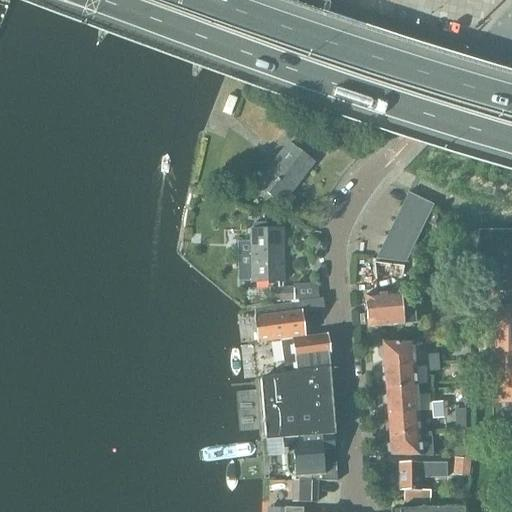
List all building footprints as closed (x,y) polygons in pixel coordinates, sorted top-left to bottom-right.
[(109,0),(99,27),(108,30),(119,0),(109,0)] [(215,0),(192,61),(201,65),(225,0),(215,0)] [(257,186),(281,204),(313,163),(289,144),(257,186)] [(408,193),(375,259),(405,263),(433,205),(408,193)] [(282,282),(281,230),(251,230),(252,282),(282,282)] [(511,292),(511,230),(477,230),(478,293),(511,292)] [(375,282),(376,294),(364,295),(367,328),(415,323),(414,306),(401,307),(400,292),(399,282),(396,280),(375,282)] [(269,289),(269,301),(294,301),(293,288),(269,289)] [(318,299),(297,301),(298,303),(299,303),(300,311),(301,311),(323,309),(322,299),(322,298),(319,299),(318,299)] [(280,340),(304,337),(301,311),(300,311),(299,303),(298,303),(264,307),(254,310),(255,317),(254,317),(257,343),(280,340)] [(511,307),(491,308),(492,403),(511,402),(511,307)] [(401,327),(403,339),(411,338),(409,326),(401,327)] [(304,337),(280,340),(283,364),(295,362),(296,372),(329,368),(328,358),(330,358),(327,335),(304,337)] [(383,358),(384,367),(415,365),(413,343),(382,343),(382,348),(380,350),(380,356),(383,358)] [(427,354),(427,362),(437,361),(436,353),(427,354)] [(437,361),(427,362),(428,370),(437,369),(437,361)] [(385,386),(385,391),(417,388),(415,365),(384,367),(384,376),(382,378),(382,384),(385,386)] [(335,435),(329,368),(296,372),(260,379),(265,441),(282,439),(333,435),(335,435)] [(386,406),(387,415),(418,412),(417,388),(385,391),(386,396),(383,398),(384,404),(386,406)] [(430,402),(431,410),(440,410),(440,401),(430,402)] [(389,434),(389,437),(420,434),(420,433),(418,412),(387,415),(388,424),(386,426),(386,432),(389,434)] [(420,434),(389,437),(389,443),(387,445),(388,451),(390,453),(390,456),(422,457),(432,456),(430,432),(420,433),(420,434)] [(333,435),(282,439),(283,455),(285,455),(286,470),(287,473),(289,475),(292,477),(295,477),(310,476),(311,481),(317,481),(337,482),(335,460),(323,461),(322,450),(334,449),(333,435)] [(452,447),(453,456),(470,456),(470,447),(452,447)] [(402,503),(420,503),(438,503),(439,491),(420,491),(420,478),(427,478),(427,476),(446,476),(446,464),(399,464),(399,491),(402,491),(402,503)] [(292,502),(316,503),(317,481),(311,481),(293,481),(292,502)]
